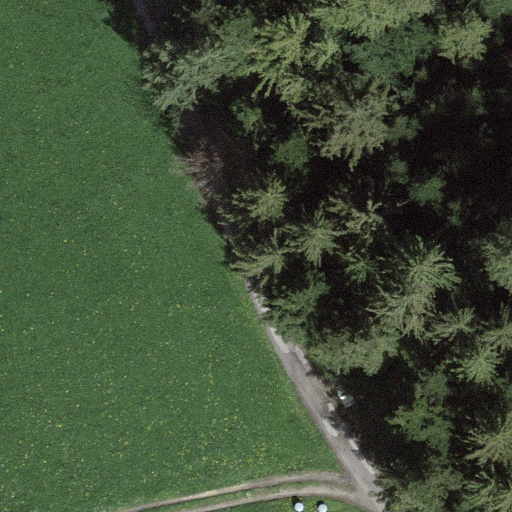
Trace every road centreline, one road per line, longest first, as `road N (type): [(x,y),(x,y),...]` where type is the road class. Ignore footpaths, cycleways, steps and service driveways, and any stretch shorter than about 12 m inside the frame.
road 1 (track): [(142,0),(248,250),(326,402),(399,511)]
road 2 (track): [(162,511),(259,484),(308,480),(385,492)]
